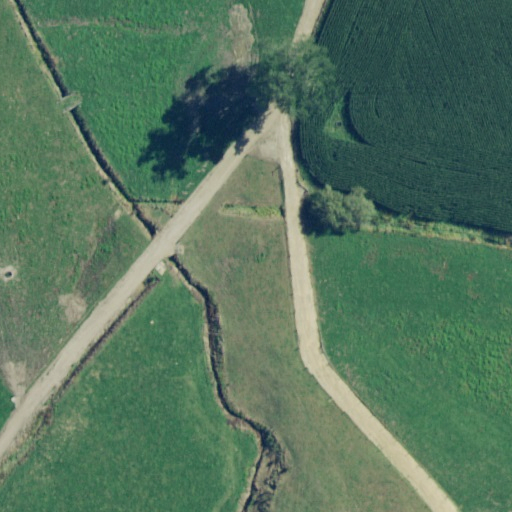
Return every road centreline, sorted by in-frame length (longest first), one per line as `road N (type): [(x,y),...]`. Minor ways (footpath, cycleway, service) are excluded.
road 1 (track): [(319,0),(281,108),(318,373),(444,511)]
road 2 (track): [(0,428),(145,250),(281,108)]
